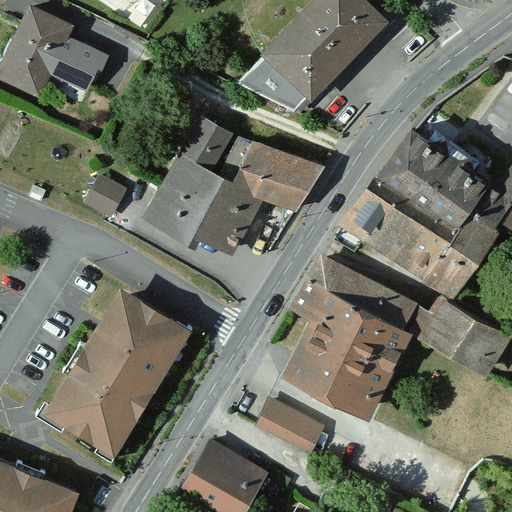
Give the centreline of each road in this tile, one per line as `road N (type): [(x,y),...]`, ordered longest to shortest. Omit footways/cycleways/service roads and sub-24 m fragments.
road 1 (tertiary): [(472,43),(380,126),(246,335)]
road 2 (residential): [(246,335),(112,250),(0,203)]
road 3 (tertiary): [(246,335),(136,511)]
